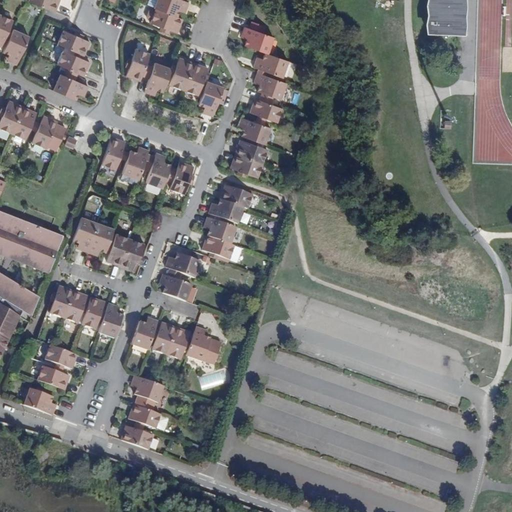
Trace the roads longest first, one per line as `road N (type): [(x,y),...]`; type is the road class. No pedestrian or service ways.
road 1 (residential): [(93,445),(282,511)]
road 2 (residential): [(140,292),(163,224),(181,232),(212,156)]
road 3 (residential): [(212,156),(239,79),(211,27),(219,7)]
road 4 (residential): [(103,114),(111,84),(105,30),(82,11),(87,0)]
